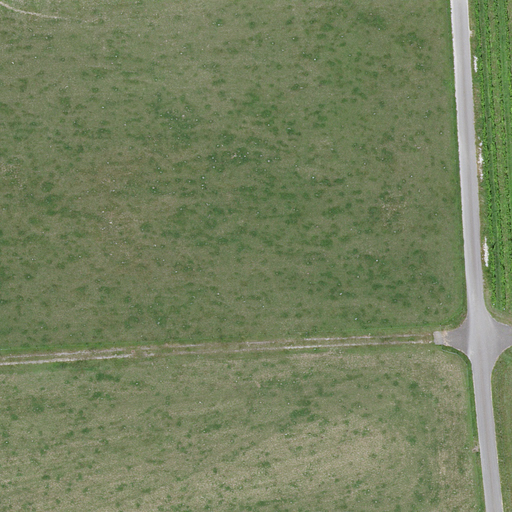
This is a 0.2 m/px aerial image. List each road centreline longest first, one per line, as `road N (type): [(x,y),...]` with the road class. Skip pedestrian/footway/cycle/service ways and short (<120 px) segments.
road 1 (track): [(490,511),(456,0)]
road 2 (track): [(511,335),(0,362)]
